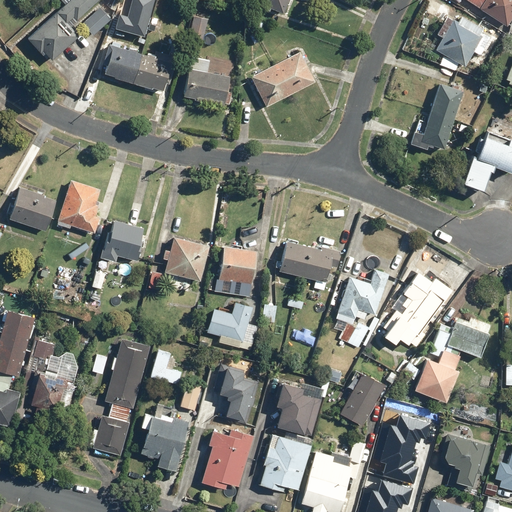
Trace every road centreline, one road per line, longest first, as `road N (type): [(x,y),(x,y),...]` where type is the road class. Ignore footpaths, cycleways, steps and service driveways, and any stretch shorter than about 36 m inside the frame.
road 1 (residential): [(336,174),(182,152),(69,120),(0,79)]
road 2 (residential): [(398,0),(336,174)]
road 3 (residential): [(498,237),(472,235),(336,174)]
